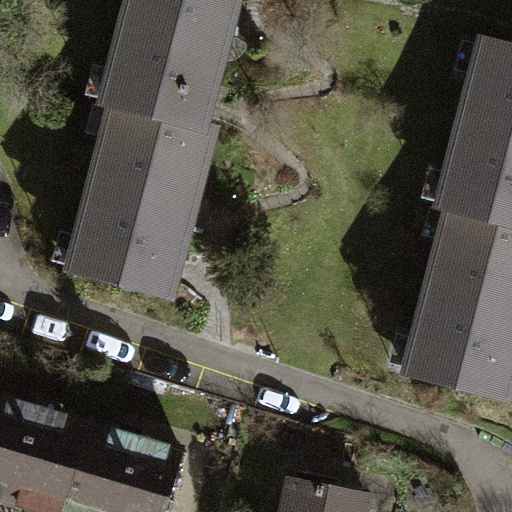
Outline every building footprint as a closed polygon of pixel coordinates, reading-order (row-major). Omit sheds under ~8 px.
[(111,106),(119,108),(202,129),(235,0),(131,0),(120,48),(125,49),(111,106)] [(444,207),(452,209),(511,223),(511,48),(486,42),(477,76),(471,75),(452,148),(458,150),(444,207)] [(210,131),(202,129),(119,108),(111,138),(106,137),(85,220),(89,221),(75,273),(168,297),(210,131)] [(511,352),(511,223),(452,209),(444,239),(439,237),(418,320),(421,321),(408,373),(501,397),(511,352)] [(0,500),(40,511),(62,511),(88,423),(0,398),(0,500)] [(162,511),(180,449),(88,423),(62,511),(162,511)] [(361,511),(365,494),(294,480),(287,511),(361,511)]
